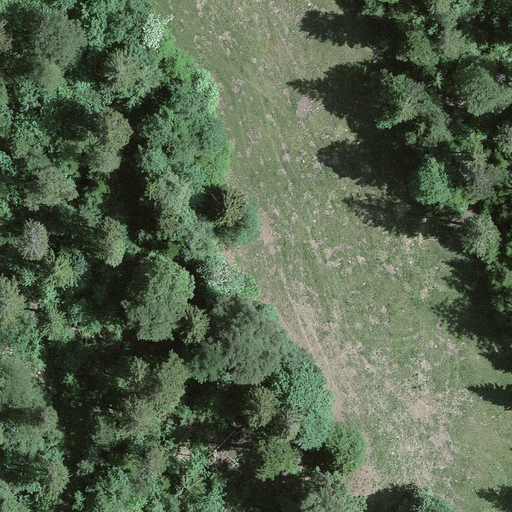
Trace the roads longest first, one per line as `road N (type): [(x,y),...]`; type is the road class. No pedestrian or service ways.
road 1 (track): [(382,511),(292,143),(270,0)]
road 2 (track): [(333,0),(373,46),(453,96),(511,93)]
